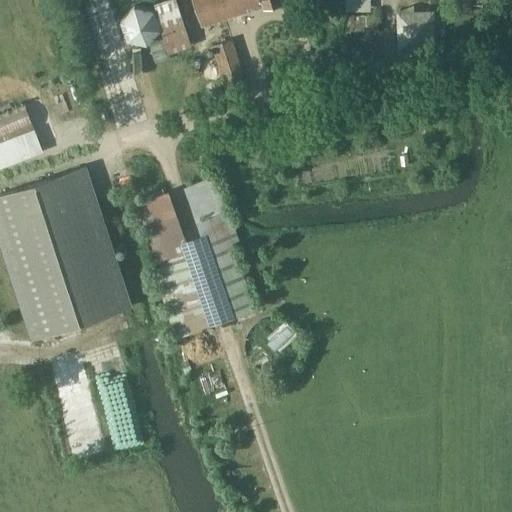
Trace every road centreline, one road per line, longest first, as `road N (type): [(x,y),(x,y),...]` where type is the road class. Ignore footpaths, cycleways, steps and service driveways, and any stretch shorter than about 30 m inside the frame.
road 1 (track): [(287,511),(163,147),(72,152),(0,181)]
road 2 (track): [(163,147),(190,123),(385,68),(511,64)]
road 3 (track): [(72,152),(0,1)]
road 4 (track): [(146,315),(53,355),(0,351)]
